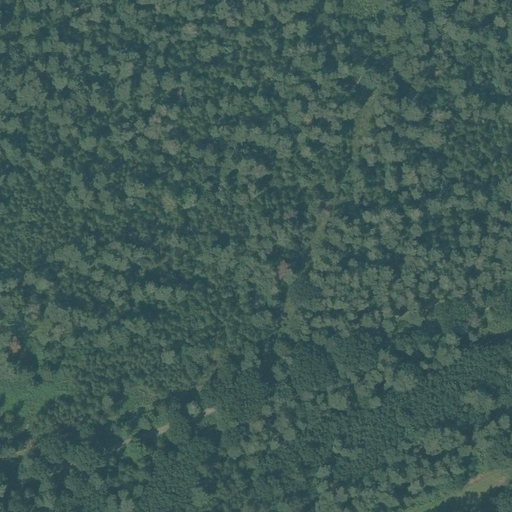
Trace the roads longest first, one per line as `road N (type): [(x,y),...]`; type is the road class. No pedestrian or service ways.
road 1 (track): [(260,360),(415,0)]
road 2 (track): [(250,389),(511,289)]
road 3 (track): [(260,360),(0,450)]
road 4 (track): [(511,268),(260,360)]
road 5 (track): [(0,481),(250,389)]
road 6 (track): [(250,389),(205,511)]
